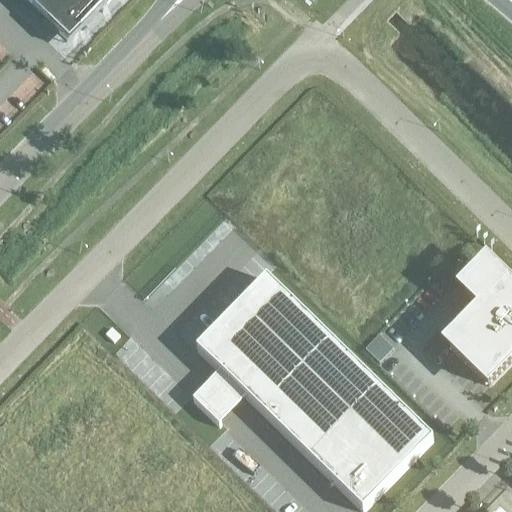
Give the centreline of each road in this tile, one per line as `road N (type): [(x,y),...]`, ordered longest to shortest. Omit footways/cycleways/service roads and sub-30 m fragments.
road 1 (unclassified): [(511,239),(313,44),(0,365)]
road 2 (unclassified): [(178,0),(0,185)]
